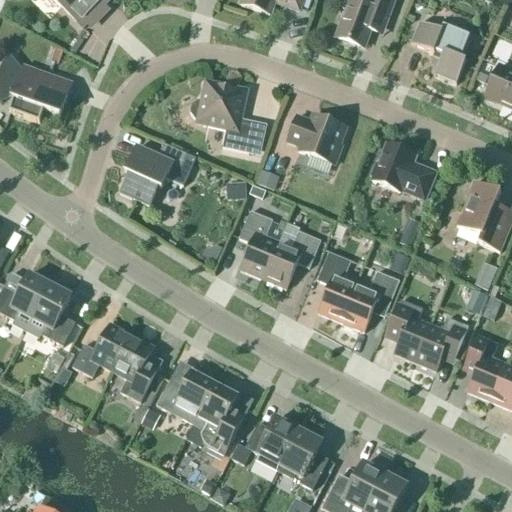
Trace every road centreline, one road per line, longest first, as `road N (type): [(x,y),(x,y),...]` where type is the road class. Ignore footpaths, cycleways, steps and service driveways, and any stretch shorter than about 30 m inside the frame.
road 1 (residential): [(511,171),(235,58),(192,56),(130,89),(69,226)]
road 2 (residential): [(511,478),(160,288),(69,226)]
